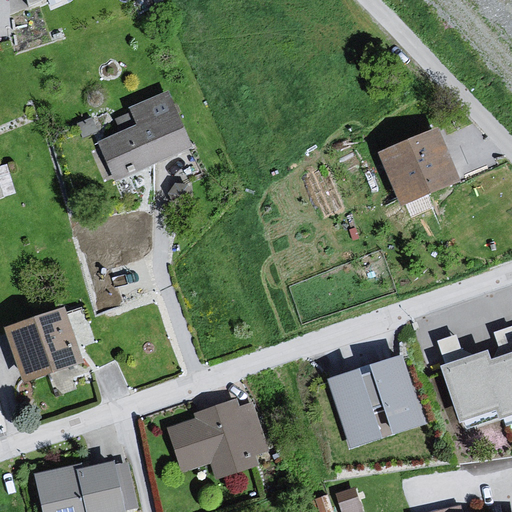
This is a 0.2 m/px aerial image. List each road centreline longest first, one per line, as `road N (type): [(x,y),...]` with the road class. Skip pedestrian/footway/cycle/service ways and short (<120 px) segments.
road 1 (residential): [(0,453),(511,277)]
road 2 (unclassified): [(511,160),(359,0)]
road 3 (unknown): [(201,384),(143,248)]
